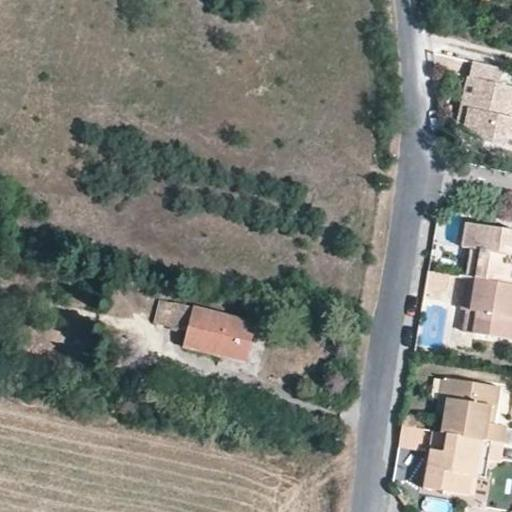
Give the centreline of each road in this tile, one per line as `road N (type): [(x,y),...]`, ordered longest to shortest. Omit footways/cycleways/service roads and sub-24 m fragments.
road 1 (residential): [(367,511),(418,169)]
road 2 (residential): [(418,169),(401,0)]
